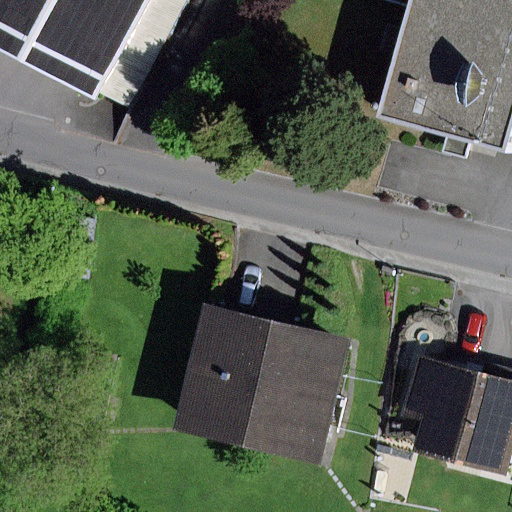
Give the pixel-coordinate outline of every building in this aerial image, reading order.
[(0,0),(0,48),(99,100),(102,95),(131,110),(188,0),(0,0)] [(511,0),(377,0),(410,9),(379,120),(510,155),(511,147),(511,0)] [(97,221),(0,208),(0,238),(11,240),(14,214),(79,223),(72,279),(89,281),(97,221)] [(353,339),(206,304),(175,431),(322,466),(353,339)] [(104,424),(119,357),(82,349),(80,361),(32,351),(20,406),(104,424)] [(511,379),(420,357),(404,416),(423,421),(415,453),(507,476),(510,464),(511,464),(511,379)]
